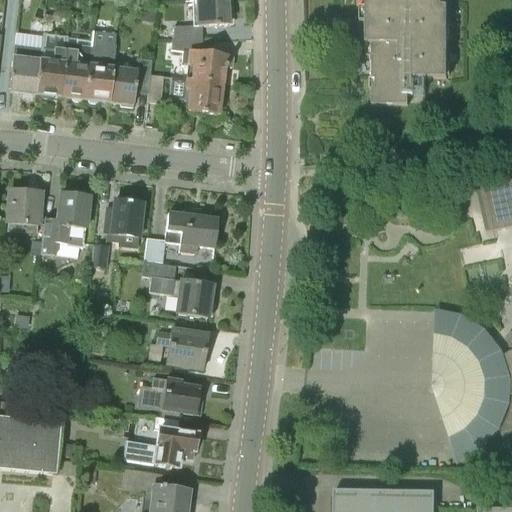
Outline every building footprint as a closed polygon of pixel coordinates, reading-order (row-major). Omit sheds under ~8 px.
[(447,81),(447,8),(441,8),(441,0),(365,0),(365,46),(371,46),(372,108),(408,109),(408,99),(413,99),(413,82),(447,81)] [(172,42),(199,43),(199,30),(229,28),(228,2),(191,4),(192,28),(172,29),(172,42)] [(108,105),(112,70),(114,48),(105,47),(105,42),(102,39),(92,38),(91,43),(84,102),(108,105)] [(184,81),(222,86),(223,71),(230,71),(231,59),(200,55),(199,43),(172,42),(171,41),(169,53),(187,55),(184,81)] [(60,99),(66,46),(66,45),(41,42),(40,51),(35,97),(60,99)] [(60,99),(84,102),(91,43),(76,42),(76,48),(66,46),(60,99)] [(8,93),(35,97),(40,51),(13,48),(8,93)] [(134,88),(147,90),(149,77),(151,64),(137,62),(136,73),(112,70),(108,105),(119,106),(119,109),(132,110),(134,88)] [(149,77),(147,90),(147,97),(146,105),(159,107),(161,90),(162,79),(149,77)] [(168,102),(181,104),(189,105),(188,115),(218,119),(222,86),(184,81),(170,80),(168,102)] [(36,237),(36,229),(39,196),(9,193),(6,235),(36,237)] [(84,233),(83,233),(87,201),(59,198),(56,223),(43,222),(39,257),(54,259),(55,247),(82,250),(84,233)] [(107,238),(137,241),(141,207),(113,203),(112,211),(106,210),(103,236),(107,237),(107,238)] [(178,255),(195,257),(196,249),(213,251),(216,223),(199,221),(200,214),(183,212),(182,219),(166,217),(163,243),(163,245),(179,247),(178,255)] [(163,245),(163,243),(145,241),(142,264),(161,267),(163,245)] [(103,270),(106,249),(92,247),(89,268),(103,270)] [(175,300),(173,316),(207,321),(211,289),(172,283),(170,299),(175,300)] [(318,324),(335,325),(335,304),(319,303),(318,324)] [(432,310),(433,385),(458,464),(480,451),(497,432),(506,405),(507,380),(501,353),(485,332),(460,317),(432,310)] [(83,330),(98,333),(101,316),(85,314),(83,330)] [(167,350),(165,366),(202,372),(207,339),(170,333),(169,336),(156,334),(154,348),(167,350)] [(511,338),(509,341),(507,338),(506,339),(511,348),(511,351),(503,357),(508,369),(510,381),(511,380),(511,338)] [(161,411),(160,413),(199,419),(203,392),(180,388),(181,385),(165,382),(165,383),(152,381),(150,394),(156,395),(153,410),(161,411)] [(0,472),(54,478),(56,453),(61,406),(18,399),(17,407),(0,405),(0,472)] [(128,464),(150,467),(176,472),(178,462),(189,464),(190,456),(192,456),(195,437),(176,434),(178,423),(144,418),(142,435),(146,435),(144,447),(131,445),(128,464)] [(187,511),(190,494),(160,490),(162,477),(124,472),(121,493),(150,497),(148,511),(187,511)] [(511,511),(478,511),(477,511),(433,511),(434,494),(335,492),(334,511),(511,511)]
